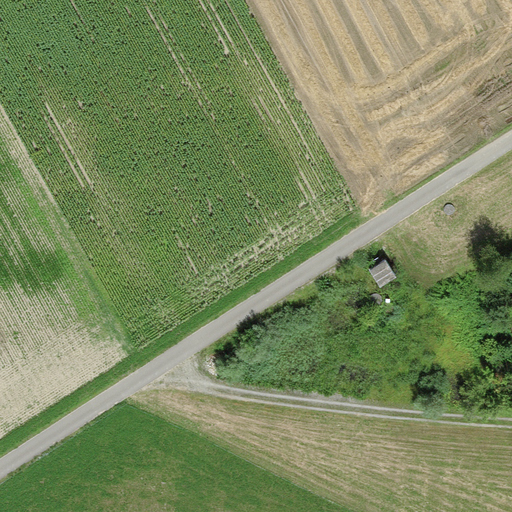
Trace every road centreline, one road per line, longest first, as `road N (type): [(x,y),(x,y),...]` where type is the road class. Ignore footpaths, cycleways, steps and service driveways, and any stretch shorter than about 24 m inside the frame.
road 1 (track): [(511,137),(0,464)]
road 2 (track): [(511,419),(133,378)]
